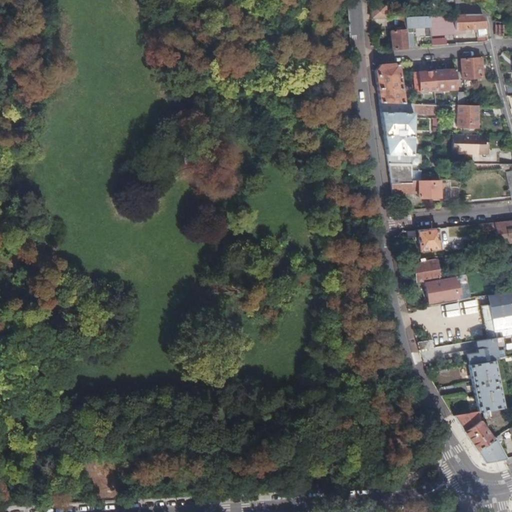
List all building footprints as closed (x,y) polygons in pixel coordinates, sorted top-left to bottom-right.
[(385,4),(369,5),(370,19),(384,18),(385,18),(385,4)] [(453,15),(452,15),(453,30),(475,29),(475,37),(476,37),(476,42),(482,42),(486,40),(482,18),(479,15),(459,15),(452,8),(453,15)] [(452,15),(428,16),(429,27),(429,31),(451,30),(453,30),(452,15)] [(428,16),(403,17),(403,24),(404,28),(429,27),(428,16)] [(384,18),(370,19),(370,27),(385,26),(384,18)] [(502,22),(494,22),(493,34),(500,37),(501,37),(502,22)] [(393,31),(388,32),(390,50),(405,48),(404,34),(404,31),(393,31)] [(411,34),(404,34),(405,48),(412,47),(411,34)] [(459,59),(461,79),(480,77),(479,57),(459,59)] [(378,65),(373,72),(378,103),(401,104),(396,64),(378,65)] [(454,69),(431,71),(433,90),(440,90),(455,89),(454,69)] [(464,92),(455,92),(456,105),(464,105),(464,92)] [(433,95),(424,94),(423,104),(434,104),(433,95)] [(401,104),(378,103),(386,163),(410,163),(411,136),(411,114),(432,114),(437,114),(437,104),(434,104),(423,104),(415,104),(411,104),(410,104),(401,104)] [(455,126),(475,127),(475,105),(464,105),(456,105),(455,126)] [(448,134),(448,152),(486,152),(486,135),(448,134)] [(410,163),(386,163),(389,184),(410,184),(410,181),(410,163)] [(410,184),(389,184),(390,194),(417,193),(417,198),(429,197),(438,197),(438,180),(410,181),(410,184)] [(511,220),(486,223),(487,236),(496,236),(498,245),(511,242),(511,220)] [(486,223),(477,224),(478,237),(487,236),(486,223)] [(418,251),(438,248),(436,228),(405,231),(406,238),(416,237),(418,251)] [(464,245),(464,236),(448,237),(448,245),(464,245)] [(419,261),(413,262),(416,282),(438,279),(434,257),(419,259),(419,261)] [(445,279),(424,283),(427,303),(448,299),(445,279)] [(489,304),(480,306),(486,338),(511,333),(511,290),(495,294),(488,295),(489,304)] [(432,339),(417,342),(418,350),(433,348),(432,339)] [(493,359),(468,364),(477,411),(490,409),(499,407),(502,407),(498,389),(501,388),(501,384),(498,385),(497,381),(500,381),(499,377),(496,378),(493,359)] [(491,417),(500,416),(499,407),(490,409),(491,417)] [(477,411),(452,416),(476,450),(493,439),(479,420),(477,411)] [(476,450),(484,463),(507,459),(498,441),(501,438),(499,435),(493,439),(476,450)]
